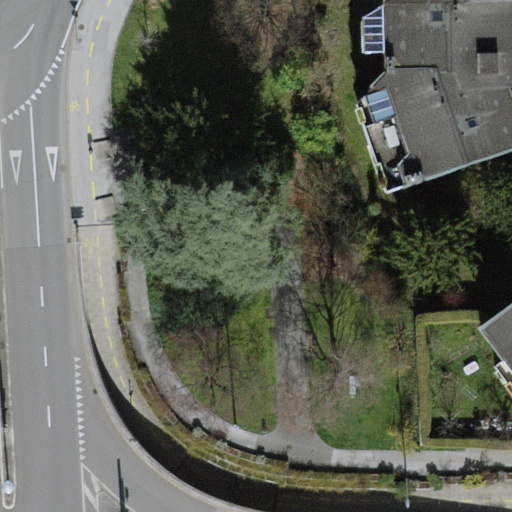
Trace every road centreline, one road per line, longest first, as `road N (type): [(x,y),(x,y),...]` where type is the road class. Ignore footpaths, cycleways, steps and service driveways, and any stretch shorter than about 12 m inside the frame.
road 1 (tertiary): [(42,331),(25,35)]
road 2 (tertiary): [(174,511),(134,490),(110,462),(42,331)]
road 3 (tertiary): [(48,511),(42,331)]
